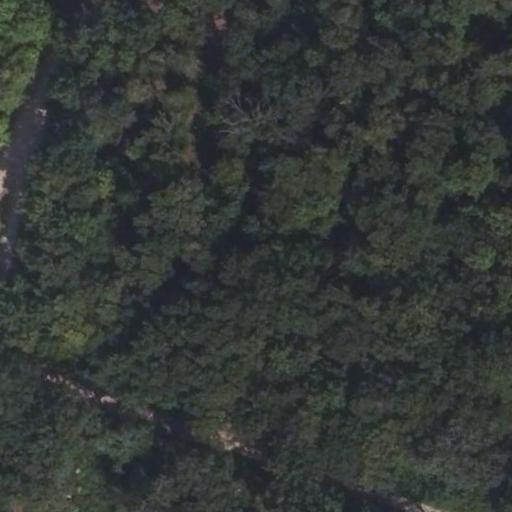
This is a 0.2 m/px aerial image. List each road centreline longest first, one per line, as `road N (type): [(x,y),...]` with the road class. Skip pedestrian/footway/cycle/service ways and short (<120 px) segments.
road 1 (track): [(449,511),(0,349)]
road 2 (track): [(80,0),(19,141),(0,303)]
